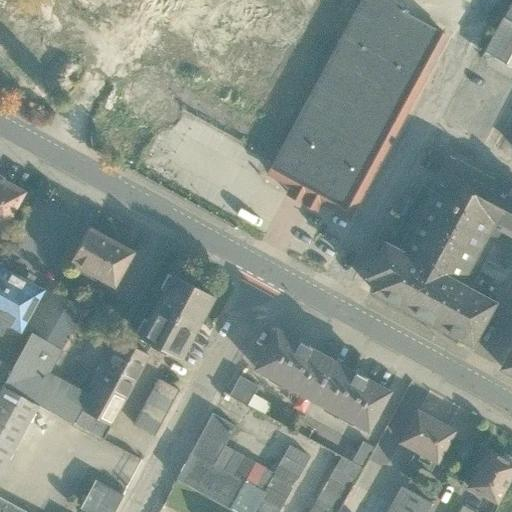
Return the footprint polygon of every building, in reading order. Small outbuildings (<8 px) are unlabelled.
[(106,42),(115,25),(100,17),(91,35),(106,42)] [(143,157),(164,117),(136,103),(115,143),(143,157)] [(366,288),(469,342),(495,295),(470,282),(491,243),(511,254),(511,253),(511,184),(447,152),(397,244),(382,237),(362,273),(372,279),(366,288)] [(27,187),(0,172),(0,221),(7,225),(27,187)] [(136,247),(93,223),(72,260),(115,284),(136,247)] [(0,330),(3,333),(8,324),(21,330),(44,287),(0,262),(0,380),(5,383),(15,364),(0,355),(0,330)] [(185,356),(219,292),(175,268),(141,332),(185,356)] [(38,402),(53,372),(86,309),(56,291),(15,364),(5,383),(38,402)] [(330,363),(270,329),(247,370),(307,404),(330,363)] [(511,334),(495,364),(511,373),(511,334)] [(106,437),(150,353),(121,337),(91,393),(76,422),(106,437)] [(389,397),(330,363),(307,404),(366,438),(389,397)] [(76,422),(91,393),(53,372),(38,402),(76,422)] [(259,385),(241,376),(231,394),(249,404),(259,385)] [(154,434),(178,388),(159,378),(135,424),(154,434)] [(0,472),(38,402),(5,383),(0,391),(0,472)] [(461,426),(423,406),(404,441),(419,450),(413,461),(433,471),(438,460),(442,461),(461,426)] [(237,425),(213,413),(178,479),(232,507),(247,482),(264,491),(256,505),(267,511),(279,511),(311,457),(290,446),(276,472),(226,444),(237,425)] [(365,465),(374,446),(363,441),(352,459),(365,465)] [(502,500),(511,480),(511,455),(491,444),(471,484),(502,500)] [(340,511),(365,465),(352,459),(344,454),(311,511),(340,511)] [(413,478),(409,487),(428,497),(433,488),(413,478)] [(96,511),(114,511),(125,493),(98,479),(84,505),(96,511)] [(387,511),(428,511),(435,501),(428,497),(409,487),(403,484),(387,511)] [(33,511),(0,493),(0,511),(33,511)] [(484,511),(467,502),(461,511),(484,511)]
